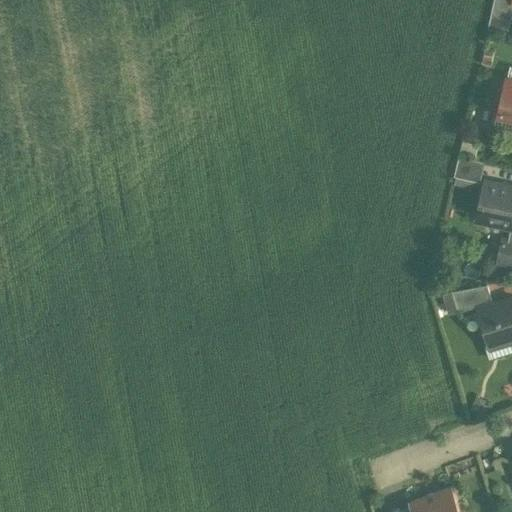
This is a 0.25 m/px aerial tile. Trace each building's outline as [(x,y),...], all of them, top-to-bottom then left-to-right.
[(511,0),(493,0),(491,13),(511,17),(511,14),(511,0)] [(511,17),(491,13),(488,27),(509,30),(511,17)] [(511,77),(507,77),(500,110),(497,109),(493,124),(511,128),(511,77)] [(485,160),(459,154),(454,175),(480,181),(485,160)] [(511,186),(485,181),(477,217),(511,224),(511,186)] [(487,283),(452,289),(458,311),(478,304),(492,300),(487,283)] [(511,296),(496,302),(492,300),(478,304),(490,341),(505,337),(510,339),(511,338),(511,296)] [(461,511),(452,485),(409,501),(411,506),(413,511),(461,511)]
